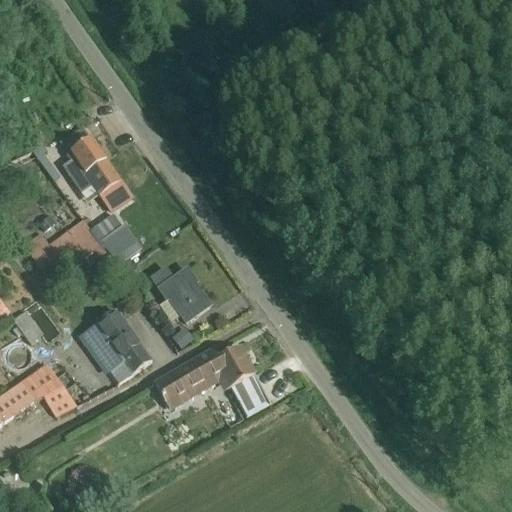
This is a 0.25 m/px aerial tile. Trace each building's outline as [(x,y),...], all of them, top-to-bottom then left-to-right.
[(70,157),(91,143),(83,132),(61,147),(69,159),(70,158),(70,157)] [(70,158),(69,159),(67,160),(70,166),(64,170),(88,207),(100,199),(111,215),(131,202),(106,165),(91,143),(70,157),(70,158)] [(0,182),(25,168),(21,162),(10,168),(9,166),(5,168),(7,170),(0,173),(0,182)] [(57,216),(70,224),(76,214),(64,206),(57,216)] [(39,239),(24,250),(44,278),(78,254),(85,263),(97,254),(101,260),(105,257),(82,224),(48,248),(42,241),(57,230),(49,219),(33,230),(39,239)] [(124,233),(102,249),(118,272),(140,256),(124,233)] [(150,284),(157,294),(165,306),(159,311),(171,328),(180,322),(184,329),(210,311),(194,289),(196,287),(187,275),(174,284),(166,273),(150,284)] [(0,327),(9,320),(0,307),(0,327)] [(26,315),(14,324),(36,358),(43,352),(37,344),(44,339),(26,315)] [(122,368),(132,381),(153,365),(116,315),(78,342),(105,380),(122,368)] [(180,353),(193,343),(185,332),(172,343),(180,353)] [(270,409),(238,352),(218,363),(214,354),(213,353),(186,368),(154,388),(171,417),(218,389),(223,397),(230,393),(246,423),(270,409)] [(0,429),(37,404),(44,404),(56,422),(75,412),(77,411),(46,369),(45,370),(0,401),(0,429)]
